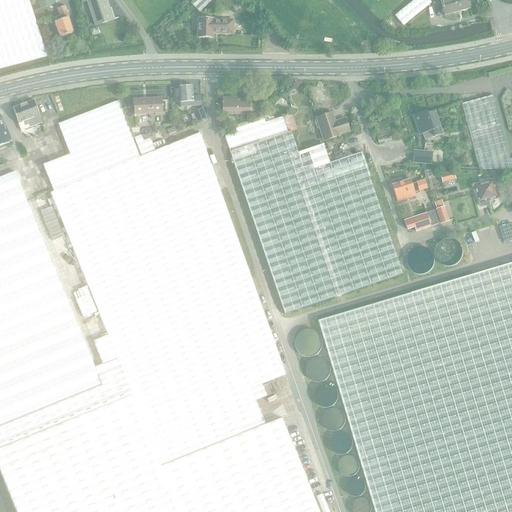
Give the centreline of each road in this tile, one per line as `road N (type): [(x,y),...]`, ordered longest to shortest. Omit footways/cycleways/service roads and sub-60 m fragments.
road 1 (unclassified): [(511,215),(403,240),(349,67)]
road 2 (unclassified): [(277,328),(209,126),(209,67)]
road 3 (unclassified): [(277,328),(511,251)]
road 4 (unclassified): [(341,511),(277,328)]
road 5 (primary): [(349,67),(508,47)]
road 6 (primary): [(0,90),(151,68)]
road 7 (primary): [(209,67),(349,67)]
